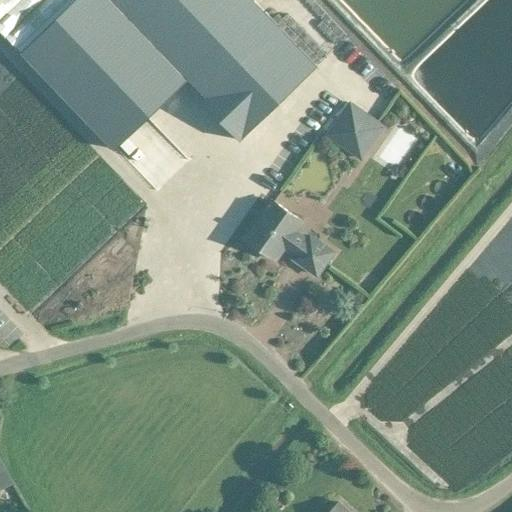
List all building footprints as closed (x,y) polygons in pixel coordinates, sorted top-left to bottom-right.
[(0,0),(0,34),(111,151),(186,78),(239,133),(318,65),(257,0),(0,0)] [(335,125),(327,136),(363,161),(386,127),(375,120),(351,102),(335,125)] [(197,217),(206,226),(246,189),(237,180),(197,217)] [(274,200),(247,239),(276,259),(285,245),(298,254),(295,258),(318,275),(334,252),(311,235),(307,241),(295,232),(303,221),(274,200)] [(378,394),(375,397),(404,424),(421,405),(411,396),(405,402),(398,395),(390,404),(378,394)] [(7,473),(0,476),(0,489),(13,482),(7,473)] [(345,511),(338,505),(340,503),(340,502),(330,511),(345,511)]
